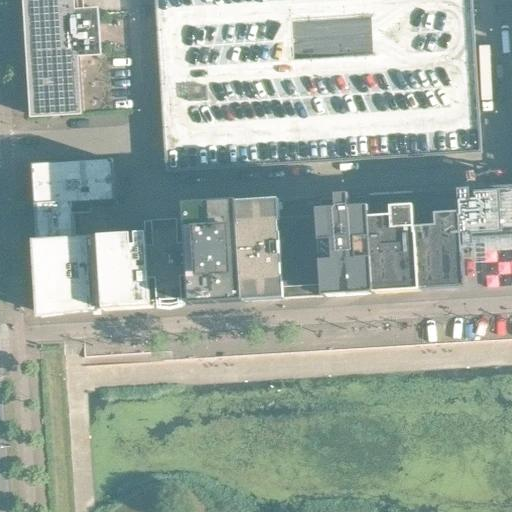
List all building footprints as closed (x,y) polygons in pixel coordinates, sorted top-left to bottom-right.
[(99,12),(86,13),(81,13),(80,0),(25,0),(32,113),(86,110),(83,52),(101,51),(99,12)] [(157,0),(163,86),(168,171),(484,151),(475,12),(474,0),(157,0)] [(38,203),(75,201),(75,202),(118,200),(115,158),(35,163),(37,191),(45,191),(45,201),(37,201),(38,203)] [(511,185),(461,189),(460,189),(463,239),(464,238),(466,238),(467,245),(476,245),(476,238),(511,235),(511,185)] [(371,193),(377,293),(379,292),(379,293),(379,292),(378,292),(378,290),(420,287),(420,289),(419,289),(419,290),(420,290),(423,290),(423,287),(467,284),(465,255),(464,238),(463,239),(460,189),(461,189),(461,187),(371,193)] [(320,196),(325,285),(326,296),(330,296),(329,291),(337,291),(337,295),(377,293),(371,193),(349,194),(350,200),(340,201),(340,194),(320,196)] [(281,198),(282,218),(280,218),(284,287),(287,287),(325,285),(320,196),(281,198)] [(240,201),(245,295),(245,301),(247,301),(252,297),(252,300),(285,298),(285,295),(288,298),(287,287),(284,287),(280,218),(282,218),(281,198),(277,201),(276,198),(244,200),(244,203),(241,201),(240,201)] [(38,215),(40,239),(80,237),(79,213),(75,213),(75,202),(75,201),(38,203),(38,204),(41,204),(41,215),(38,215)] [(189,220),(194,299),(194,304),(196,304),(196,298),(245,295),(240,201),(188,204),(189,220)] [(150,233),(151,232),(155,301),(194,299),(189,220),(149,222),(150,233)] [(102,235),(107,306),(155,303),(155,301),(151,232),(150,233),(102,235)] [(40,239),(40,240),(42,240),(42,246),(43,245),(43,250),(42,250),(43,257),(44,257),(44,263),(43,263),(44,267),(45,273),(44,273),(44,276),(45,276),(47,310),(77,309),(77,310),(80,309),(85,308),(85,309),(92,309),(92,308),(100,307),(100,308),(103,308),(103,307),(107,307),(107,306),(102,235),(80,237),(40,239)]
